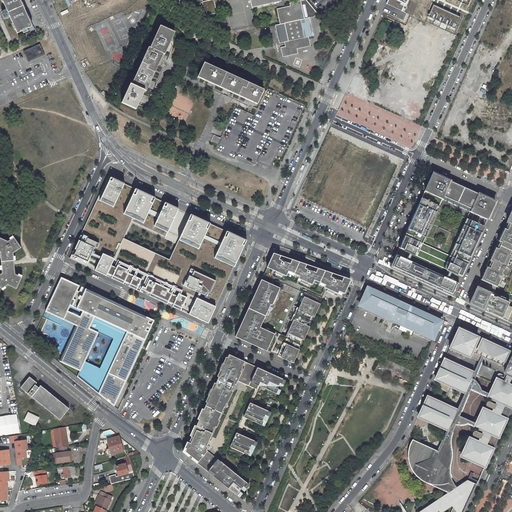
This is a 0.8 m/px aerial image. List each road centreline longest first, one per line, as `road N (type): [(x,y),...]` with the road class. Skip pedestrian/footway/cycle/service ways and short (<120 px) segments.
road 1 (unclassified): [(508,196),(396,441),(338,511)]
road 2 (tertiary): [(106,154),(247,228),(267,226)]
road 3 (unclassified): [(417,156),(488,0)]
road 4 (tertiary): [(112,140),(41,0)]
road 5 (unclassified): [(254,511),(313,382)]
road 6 (primary): [(218,339),(161,456)]
road 7 (unclassified): [(363,271),(417,156)]
road 8 (primary): [(318,112),(267,226)]
road 9 (primary): [(267,226),(218,339)]
road 10 (unknown): [(205,132),(264,157),(292,105)]
road 11 (primary): [(369,0),(318,112)]
road 12 (unclassified): [(313,382),(363,271)]
